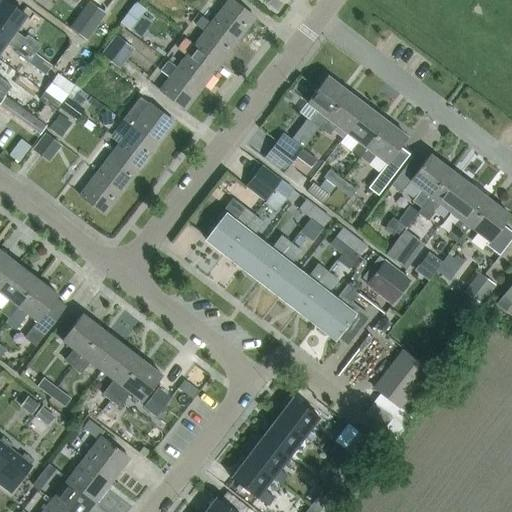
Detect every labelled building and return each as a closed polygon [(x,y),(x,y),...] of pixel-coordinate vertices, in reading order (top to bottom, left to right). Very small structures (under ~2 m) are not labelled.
[(27,34),(19,28),(26,17),(2,0),(1,0),(0,2),(0,29),(21,44),(27,35),(27,34)] [(232,0),(228,0),(212,21),(238,41),(255,18),(232,0)] [(132,8),(121,23),(132,32),(143,17),(132,8)] [(221,63),(238,41),(212,21),(211,23),(202,16),(195,24),(205,31),(195,44),(221,63)] [(93,27),(79,17),(71,29),(84,39),(93,27)] [(20,44),(21,44),(0,29),(0,52),(7,43),(16,50),(20,44)] [(41,45),(27,35),(21,44),(35,54),(41,45)] [(130,46),(116,35),(101,54),(116,65),(130,46)] [(203,86),(221,63),(195,44),(194,45),(185,38),(178,48),(187,55),(178,67),(203,86)] [(35,54),(21,44),(20,44),(16,50),(14,53),(45,75),(51,66),(35,54)] [(160,90),(186,109),(203,86),(178,67),(177,68),(168,61),(160,71),(169,78),(160,90)] [(61,106),(74,86),(57,74),(43,93),(61,106)] [(12,86),(0,77),(0,91),(5,96),(6,95),(12,86)] [(318,128),(345,91),(326,77),(306,103),(316,111),(309,121),(318,128)] [(21,106),(5,96),(0,91),(0,105),(14,116),(7,127),(18,135),(31,118),(20,110),(21,109),(20,107),(21,106)] [(366,107),(345,91),(318,128),(328,135),(335,126),(345,133),(366,107)] [(135,108),(142,113),(132,127),(157,146),(173,124),(141,99),(135,108)] [(46,107),(37,119),(45,125),(55,113),(46,107)] [(385,122),(366,107),(345,133),(357,142),(350,151),(359,157),(365,148),(385,122)] [(49,128),(58,135),(69,122),(59,114),(49,128)] [(124,136),(114,149),(139,168),(157,146),(132,127),(131,128),(123,122),(117,130),(124,136)] [(385,122),(365,148),(359,157),(367,164),(374,155),(385,164),(367,188),(377,195),(406,157),(396,150),(406,137),(385,122)] [(32,150),(49,162),(62,145),(44,132),(32,150)] [(289,139),(284,146),(276,140),(262,159),(282,174),(295,157),(302,148),(289,139)] [(295,157),(310,169),(317,160),(302,148),(295,157)] [(139,168),(114,149),(97,172),(122,191),(139,168)] [(429,196),(428,196),(449,170),(429,154),(419,167),(409,160),(390,185),(400,193),(409,181),(420,189),(411,201),(420,208),(429,196)] [(279,180),(261,166),(248,182),(266,196),(279,180)] [(334,186),(335,187),(342,179),(329,169),(322,178),(324,179),(334,186)] [(469,185),(449,170),(428,196),(429,196),(420,208),(417,212),(428,220),(434,212),(432,211),(438,203),(449,211),(469,185)] [(108,209),(122,191),(97,172),(79,195),(98,209),(105,216),(108,209)] [(324,179),(319,186),(329,193),(334,186),(324,179)] [(356,189),(342,179),(335,187),(350,198),(356,189)] [(292,190),(279,180),(272,189),(285,199),(292,190)] [(469,226),(488,199),(469,185),(449,211),(459,219),(447,236),(456,242),(469,226)] [(272,189),(263,202),(275,212),(285,199),(272,189)] [(509,215),(488,199),(469,226),(487,241),(484,244),(498,255),(511,236),(511,232),(501,224),(509,215)] [(316,209),(305,200),(298,209),(309,218),(316,209)] [(224,213),(204,239),(223,254),(253,214),(244,207),(233,221),(224,213)] [(329,218),(316,209),(309,218),(322,227),(329,218)] [(262,221),(253,214),(223,254),(241,268),(261,242),(252,235),(262,221)] [(334,237),(346,246),(354,237),(341,228),(334,237)] [(260,282),(280,256),(291,242),(280,235),(270,249),(261,242),(241,268),(260,282)] [(358,255),(365,246),(354,237),(346,246),(358,255)] [(414,249),(399,237),(386,254),(401,266),(414,249)] [(290,264),(301,250),(291,242),(280,256),(260,282),(278,297),(298,271),(290,264)] [(0,251),(0,286),(17,264),(0,251)] [(422,259),(436,269),(442,261),(428,251),(422,259)] [(383,260),(378,256),(361,277),(366,281),(364,285),(390,305),(410,279),(384,259),(383,260)] [(449,280),(456,271),(442,261),(436,269),(449,280)] [(37,280),(17,264),(0,286),(0,293),(8,299),(0,309),(0,311),(8,317),(17,306),(37,280)] [(307,277),(298,271),(278,297),(297,311),(327,271),(317,264),(307,277)] [(338,280),(327,271),(297,311),(315,325),(335,299),(327,293),(338,280)] [(494,284),(479,272),(464,291),(469,294),(453,316),(466,325),(482,304),(480,303),(494,284)] [(37,280),(17,306),(8,317),(8,318),(4,322),(14,330),(27,314),(36,321),(33,326),(43,334),(64,306),(54,299),(57,295),(37,280)] [(511,316),(511,282),(495,304),(511,316)] [(348,342),(368,316),(350,303),(346,308),(335,299),(315,325),(335,340),(337,337),(344,342),(348,342)] [(81,313),(60,340),(72,349),(64,360),(72,367),(81,355),(101,329),(81,313)] [(376,327),(383,333),(391,323),(384,317),(376,327)] [(81,355),(72,367),(81,373),(89,362),(100,371),(121,344),(101,329),(81,355)] [(121,344),(100,371),(113,380),(102,394),(109,400),(120,386),(140,359),(121,344)] [(404,352),(397,362),(422,382),(430,372),(404,352)] [(120,386),(109,400),(119,407),(129,393),(140,401),(152,386),(161,375),(140,359),(120,386)] [(397,362),(389,372),(414,391),(422,382),(397,362)] [(407,401),(414,391),(389,372),(382,381),(407,401)] [(36,385),(50,395),(56,387),(43,377),(36,385)] [(400,409),(407,401),(382,381),(375,390),(400,409)] [(56,387),(50,395),(63,406),(69,398),(56,387)] [(158,388),(143,407),(156,417),(171,397),(158,388)] [(28,396),(22,405),(33,413),(39,405),(28,396)] [(277,417),(304,437),(303,438),(309,443),(316,433),(311,429),(319,418),(293,398),(277,417)] [(41,407),(34,416),(48,426),(55,417),(41,407)] [(382,425),(364,412),(356,422),(374,435),(382,425)] [(288,458),(303,438),(304,437),(277,417),(261,438),(288,458)] [(361,433),(348,451),(351,453),(359,459),(372,442),(361,433)] [(9,443),(0,436),(0,455),(7,447),(9,443)] [(100,436),(83,458),(111,480),(128,458),(100,436)] [(279,470),(288,458),(261,438),(245,458),(272,478),(278,482),(284,474),(279,470)] [(19,456),(7,447),(0,455),(0,484),(8,490),(31,460),(21,453),(19,456)] [(351,453),(341,467),(348,473),(359,459),(351,453)] [(76,467),(67,478),(95,500),(111,480),(83,458),(76,467)] [(245,458),(229,478),(256,499),(258,497),(270,507),(276,499),(263,489),(272,478),(245,458)] [(43,470),(50,475),(55,467),(49,462),(43,470)] [(338,486),(348,473),(341,467),(330,480),(338,486)] [(68,511),(85,511),(95,500),(67,478),(52,498),(68,511)] [(321,493),(311,506),(318,511),(329,499),(321,493)] [(234,511),(215,497),(203,511),(234,511)] [(68,511),(52,498),(41,511),(68,511)]
